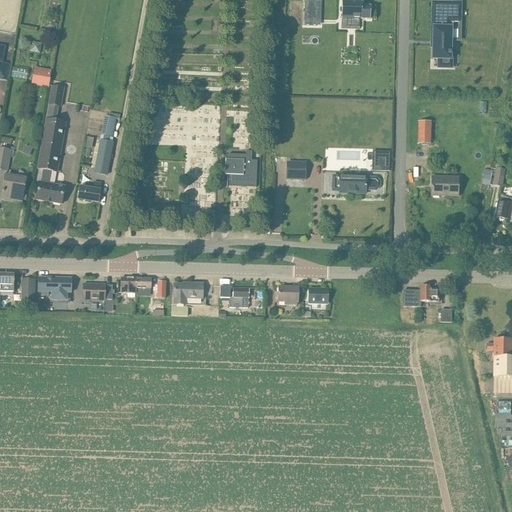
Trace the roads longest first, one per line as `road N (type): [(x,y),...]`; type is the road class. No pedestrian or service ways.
road 1 (residential): [(404,0),(398,250)]
road 2 (residential): [(210,243),(0,238)]
road 3 (tertiary): [(312,272),(511,278)]
road 4 (tertiary): [(121,267),(312,272)]
road 5 (residential): [(398,250),(210,243)]
road 6 (tertiary): [(0,263),(121,267)]
